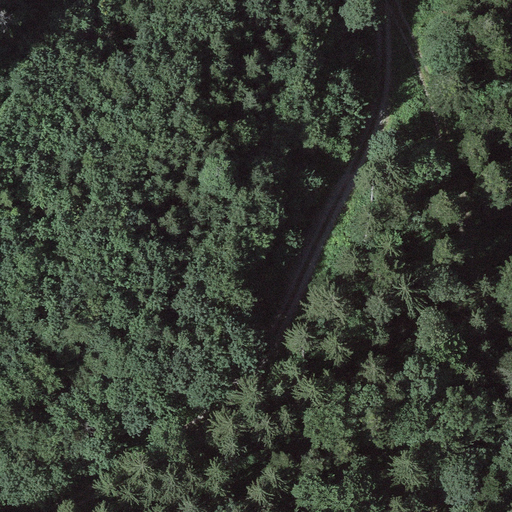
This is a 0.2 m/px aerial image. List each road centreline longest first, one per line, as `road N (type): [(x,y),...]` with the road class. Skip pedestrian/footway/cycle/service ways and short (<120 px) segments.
road 1 (track): [(379,0),(377,103),(266,364),(201,413),(27,511)]
road 2 (track): [(386,0),(436,104),(471,225),(456,464),(433,511)]
